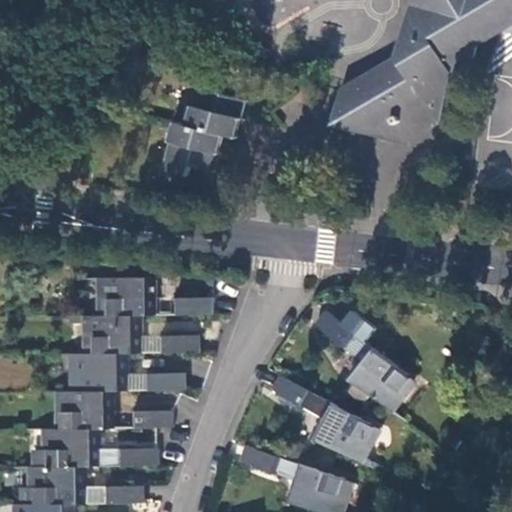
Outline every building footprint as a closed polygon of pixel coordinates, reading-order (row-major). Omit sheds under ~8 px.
[(511,0),(407,0),(411,7),(400,50),(346,81),(336,119),(409,137),(442,119),(455,67),(477,53),(482,36),(511,18),(511,0)] [(167,167),(190,174),(192,165),(215,171),(225,134),(238,137),(247,99),(224,93),(227,81),(203,75),(190,124),(178,121),(167,167)] [(144,315),(158,315),(157,277),(102,278),(102,315),(113,315),(144,315)] [(175,315),(215,314),(215,296),(175,297),(175,315)] [(375,394),(397,412),(421,383),(329,311),(319,325),(365,360),(353,376),(360,382),(351,393),(366,405),(375,394)] [(102,315),(66,316),(66,322),(88,322),(88,353),(98,352),(130,352),(144,352),(144,335),(144,315),(113,315),(102,315)] [(161,352),(201,351),(201,334),(160,335),(161,352)] [(160,335),(144,335),(144,352),(161,352),(160,335)] [(88,353),(75,353),(75,390),(85,390),(116,390),(130,390),(130,373),(130,352),(98,352),(88,353)] [(148,389),(188,389),(188,371),(148,372),(148,389)] [(148,372),(130,373),(130,390),(148,389),(148,372)] [(311,410),(320,394),(284,375),(276,391),(311,410)] [(75,390),(61,391),(60,429),(70,429),(102,428),(117,428),(116,390),(85,390),(75,390)] [(316,437),(367,463),(387,430),(335,403),(316,437)] [(134,428),(174,428),(174,410),(133,410),(134,428)] [(60,429),(47,429),(46,449),(35,450),(35,466),(88,465),(161,464),(161,449),(102,449),(102,428),(70,429),(60,429)] [(292,500),(327,511),(347,511),(359,483),(250,445),(244,462),(299,481),(292,500)] [(35,466),(33,466),(33,488),(23,488),(23,504),(74,503),(146,502),(146,485),(88,486),(88,465),(35,466)] [(23,504),(18,504),(18,511),(74,511),(74,503),(23,504)]
